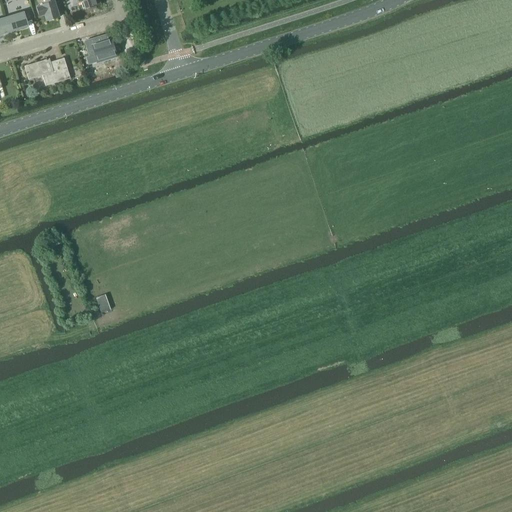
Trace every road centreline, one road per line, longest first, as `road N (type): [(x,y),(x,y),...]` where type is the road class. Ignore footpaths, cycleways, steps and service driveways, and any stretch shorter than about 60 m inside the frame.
road 1 (secondary): [(183,72),(402,0)]
road 2 (secondary): [(0,131),(183,72)]
road 3 (residential): [(0,53),(122,14)]
